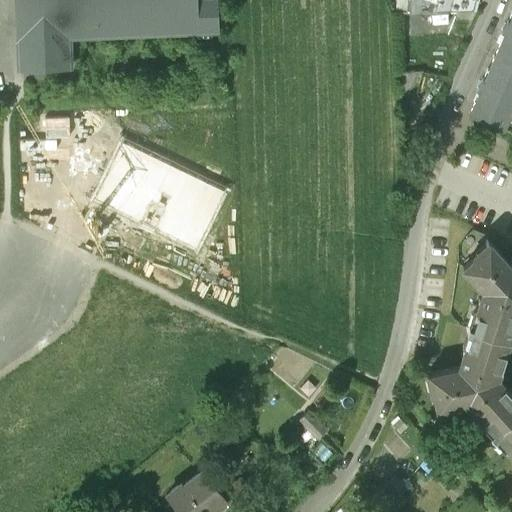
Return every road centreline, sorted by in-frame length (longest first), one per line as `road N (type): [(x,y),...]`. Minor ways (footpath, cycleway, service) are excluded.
road 1 (residential): [(319,511),(359,456),(404,350),(443,118)]
road 2 (track): [(20,292),(4,220),(6,112),(22,85),(1,62)]
road 3 (residential): [(443,118),(494,0)]
